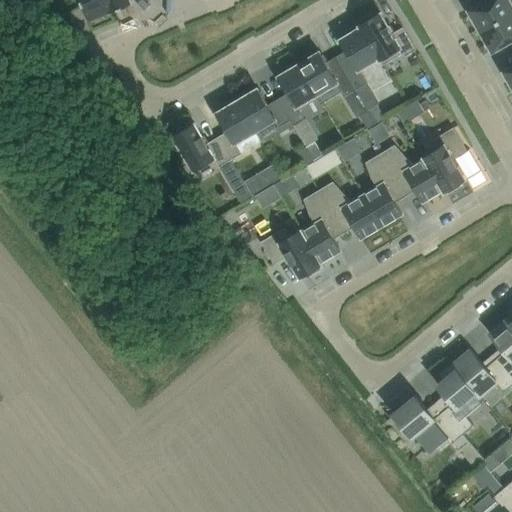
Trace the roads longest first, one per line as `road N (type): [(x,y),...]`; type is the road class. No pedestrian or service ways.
road 1 (residential): [(511,267),(366,379),(313,314),(511,189)]
road 2 (residential): [(180,17),(141,31),(126,54),(135,83),(163,95),(330,0)]
road 3 (residential): [(511,160),(419,0)]
